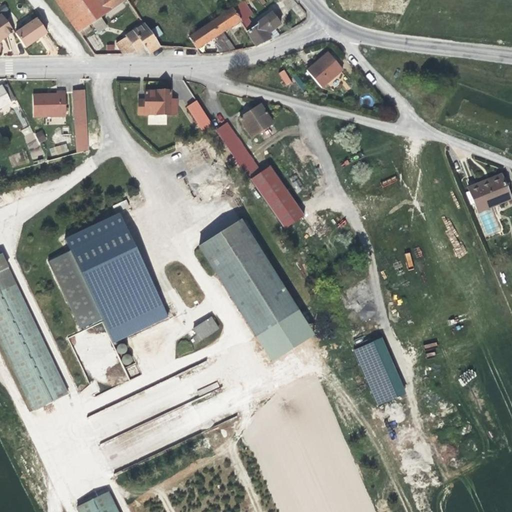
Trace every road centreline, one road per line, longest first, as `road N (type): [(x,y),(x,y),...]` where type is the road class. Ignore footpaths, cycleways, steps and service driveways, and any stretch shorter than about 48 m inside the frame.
road 1 (residential): [(179,65),(418,132)]
road 2 (track): [(221,346),(250,417),(231,443),(259,511)]
road 3 (residential): [(0,69),(179,65)]
road 4 (tertiary): [(338,31),(511,56)]
road 5 (track): [(320,372),(358,414),(410,511)]
road 6 (residential): [(179,65),(252,58),(332,24)]
road 7 (residential): [(338,31),(418,132)]
